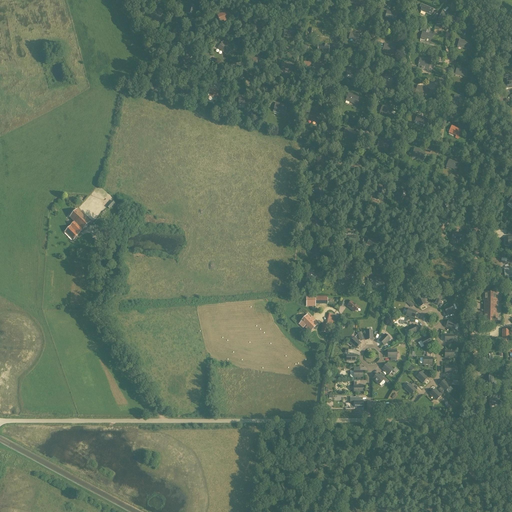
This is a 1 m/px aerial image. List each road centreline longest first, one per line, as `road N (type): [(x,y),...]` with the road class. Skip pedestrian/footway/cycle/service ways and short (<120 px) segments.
road 1 (track): [(473,442),(473,275),(493,44),(458,0)]
road 2 (unclassified): [(369,420),(0,421)]
road 3 (track): [(342,0),(331,155),(480,204)]
road 4 (track): [(345,163),(333,232),(347,258),(376,265),(395,253),(437,247)]
road 5 (track): [(247,0),(240,57),(248,85),(334,93)]
road 6 (unknown): [(315,420),(337,318),(328,306)]
